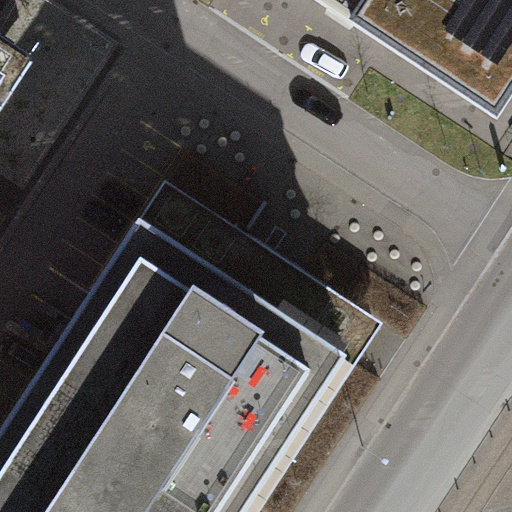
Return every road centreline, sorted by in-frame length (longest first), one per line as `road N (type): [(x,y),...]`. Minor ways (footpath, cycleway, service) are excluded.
road 1 (unclassified): [(147,0),(511,236)]
road 2 (unclassified): [(378,511),(511,309)]
